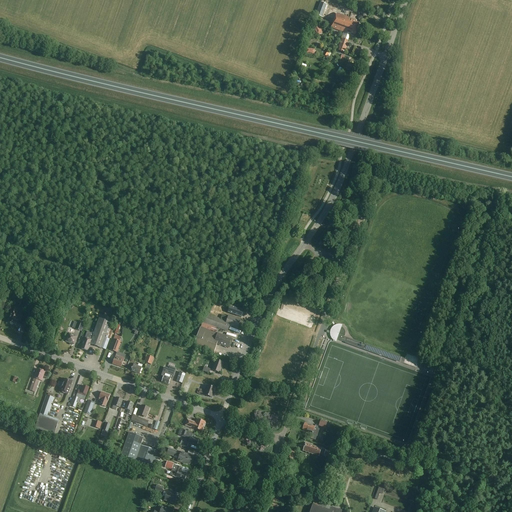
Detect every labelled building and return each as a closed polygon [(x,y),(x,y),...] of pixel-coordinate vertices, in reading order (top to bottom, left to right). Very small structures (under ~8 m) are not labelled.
[(353,29),(357,30),(359,24),(356,22),(356,21),(336,14),(333,22),(338,24),(338,25),(349,29),(351,29),(352,27),(353,27),(352,29),(353,30),(353,29)] [(355,35),(357,30),(353,29),(353,30),(352,29),(353,27),(352,27),(351,29),(349,29),(338,25),(338,24),(333,22),(331,28),(350,35),(350,34),(355,35)] [(347,41),(348,39),(344,37),(343,39),(342,39),(339,47),(346,50),(348,44),(347,44),(348,41),(347,41)] [(16,325),(19,316),(17,315),(19,309),(12,306),(10,313),(11,313),(8,322),(16,325)] [(242,318),(244,311),(242,311),(230,306),(228,313),(240,317),(242,318)] [(223,320),(205,314),(202,322),(218,328),(228,331),(230,326),(238,329),(241,320),(229,316),(225,315),(223,320)] [(106,350),(113,331),(108,329),(111,320),(100,316),(94,334),(88,332),(85,338),(81,349),(88,351),(91,344),(106,350)] [(201,326),(216,332),(218,328),(202,322),(201,326)] [(82,332),(84,325),(77,323),(75,329),(82,332)] [(333,334),(333,335),(333,336),(333,337),(334,337),(334,338),(335,338),(335,339),(336,339),(337,340),(362,349),(377,354),(380,355),(399,362),(400,361),(401,358),(382,351),(379,349),(363,344),(345,337),(345,336),(345,335),(345,334),(345,333),(345,332),(345,331),(344,330),(344,329),(343,329),(342,328),(341,328),(340,328),(339,327),(339,328),(338,328),(337,328),(336,328),(336,329),(335,329),(334,330),(334,331),(333,331),(333,332),(333,333),(333,334)] [(218,334),(201,328),(194,345),(215,353),(217,345),(229,349),(232,339),(218,334)] [(74,345),(77,336),(69,333),(66,342),(70,343),(70,344),(70,345),(72,346),(73,345),(73,344),(74,345)] [(114,339),(110,350),(117,353),(121,342),(119,341),(120,337),(116,336),(114,339)] [(126,355),(118,352),(117,354),(113,364),(121,368),(126,355)] [(144,363),(152,365),(154,358),(147,355),(144,363)] [(220,373),(224,363),(216,360),(212,370),(220,373)] [(138,365),(134,364),(131,371),(140,374),(142,368),(143,365),(139,364),(138,365)] [(170,369),(168,369),(163,373),(162,376),(164,378),(162,382),(169,385),(171,379),(173,380),(175,373),(177,369),(171,367),(170,369)] [(42,381),(45,372),(37,369),(34,378),(42,381)] [(180,372),(176,381),(182,383),(185,374),(180,372)] [(34,379),(29,391),(35,393),(39,381),(34,379)] [(72,382),(72,380),(70,379),(68,380),(65,379),(64,383),(63,383),(59,393),(65,395),(66,394),(68,395),(73,382),(72,382)] [(71,407),(73,407),(75,408),(77,403),(79,403),(80,399),(85,400),(89,388),(84,386),(81,392),(79,391),(78,395),(77,398),(75,397),(71,407)] [(212,398),(215,389),(208,386),(206,392),(200,389),(199,394),(205,396),(205,395),(212,398)] [(108,402),(110,395),(102,392),(98,401),(101,402),(100,405),(106,407),(108,402)] [(53,402),(55,398),(47,395),(40,414),(48,417),(49,413),(50,413),(52,406),(51,405),(52,402),(53,402)] [(120,408),(123,400),(116,397),(112,409),(116,410),(117,407),(120,408)] [(91,416),(96,403),(89,401),(84,413),(91,416)] [(131,416),(132,412),(133,409),(132,409),(134,404),(128,402),(125,409),(128,410),(127,414),(131,416)] [(146,417),(149,409),(142,407),(139,414),(146,417)] [(141,424),(143,419),(133,415),(131,421),(141,424)] [(54,437),(58,423),(40,417),(35,430),(54,437)] [(202,432),(205,422),(197,419),(196,423),(188,420),(186,426),(202,432)] [(326,429),(328,423),(321,420),(319,426),(326,429)] [(317,437),(318,433),(320,430),(315,428),(315,427),(305,424),(305,425),(304,426),(303,427),(304,428),(303,430),(309,432),(310,433),(313,434),(312,435),(317,437)] [(184,431),(182,436),(190,440),(189,443),(197,446),(199,440),(195,438),(196,435),(184,431)] [(156,451),(145,447),(146,445),(142,444),(144,438),(129,433),(120,459),(155,472),(157,468),(153,466),(159,451),(157,450),(156,451)] [(309,445),(306,444),(306,443),(303,452),(303,451),(306,452),(306,453),(315,457),(316,456),(319,457),(320,455),(322,456),(323,453),(321,452),(322,449),(318,448),(319,447),(309,444),(309,445)] [(174,458),(178,459),(178,461),(184,464),(184,462),(190,465),(193,456),(181,452),(180,454),(176,453),(176,452),(169,449),(167,454),(174,457),(174,458)] [(293,462),(295,452),(288,451),(286,461),(293,462)] [(333,459),(335,454),(326,451),(324,456),(333,459)] [(172,470),(174,464),(168,461),(167,464),(163,463),(163,465),(166,466),(165,467),(172,470)] [(185,481),(187,474),(181,472),(182,468),(174,465),(170,476),(176,478),(185,481)] [(176,505),(178,497),(167,493),(165,501),(176,505)] [(341,511),(342,511),(314,501),(310,511),(341,511)]
